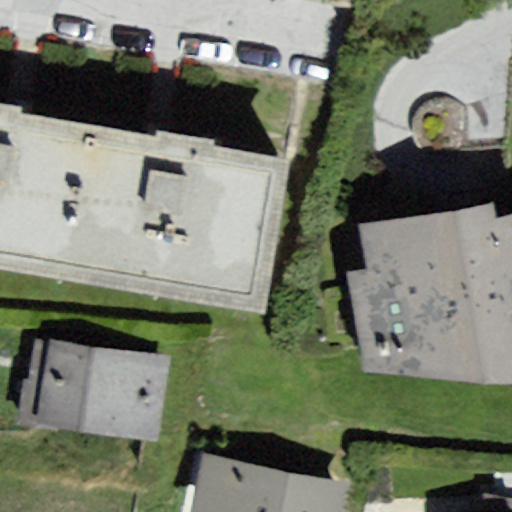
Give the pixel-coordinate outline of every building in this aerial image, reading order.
[(0,265),(27,269),(53,126),(0,117),(0,265)] [(53,126),(27,269),(253,303),(284,164),(53,126)] [(511,390),(511,214),(461,210),(337,235),(346,278),(317,282),(336,383),(511,390)] [(153,457),(162,371),(31,357),(22,443),(153,457)] [(337,511),(342,489),(187,457),(175,511),(337,511)] [(511,511),(511,494),(482,494),(481,511),(511,511)]
